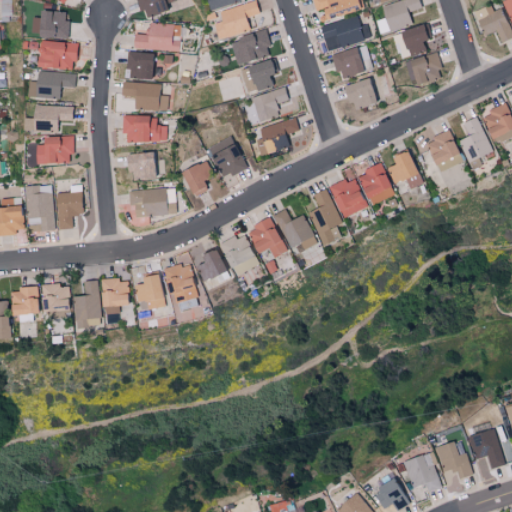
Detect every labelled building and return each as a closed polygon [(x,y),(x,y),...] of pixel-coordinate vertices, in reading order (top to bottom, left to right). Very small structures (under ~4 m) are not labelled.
[(175,1),(174,0),(137,0),(142,17),(168,10),(167,3),(175,1)] [(206,0),(210,10),(240,0),(206,0)] [(325,19),(365,8),(362,0),(311,0),(314,11),(322,9),(325,19)] [(422,8),(419,0),(401,0),(381,6),(385,18),(376,21),(381,34),(412,25),(408,12),(422,8)] [(511,0),(502,0),(501,0),(511,23),(511,0)] [(217,40),(249,31),(246,17),(259,14),(256,1),(218,11),(221,21),(213,23),(217,40)] [(483,36),(496,31),(500,42),(511,37),(511,34),(501,3),(474,13),(483,36)] [(65,11),(39,10),(38,17),(31,17),(31,35),(68,37),(68,20),(65,20),(65,11)] [(328,50),(371,38),(367,24),(359,27),(356,16),(321,26),(328,50)] [(180,24),(147,23),(147,34),(133,34),(133,48),(178,51),(180,24)] [(410,57),(427,51),(423,38),(428,36),(423,24),(401,31),(410,57)] [(229,41),(236,64),(271,54),(264,30),(229,41)] [(71,68),(72,61),(76,61),(77,42),(38,41),(37,67),(71,68)] [(332,55),(339,78),(372,68),(365,45),(332,55)] [(151,78),(152,53),(128,51),(126,77),(151,78)] [(442,79),(438,54),(408,59),(412,84),(442,79)] [(247,93),(273,85),(270,75),(275,74),(270,60),(240,69),(247,93)] [(75,73),(37,71),(36,81),(29,81),(28,96),(59,98),(60,86),(74,87),(75,73)] [(376,102),(371,79),(343,85),(348,108),(376,102)] [(159,83),(121,82),(121,95),(134,96),(134,109),(167,110),(168,95),(159,95),(159,83)] [(288,100),(285,88),(244,99),(252,124),(279,116),(276,104),(288,100)] [(511,128),(511,119),(504,102),(488,110),(489,114),(481,118),(491,138),(511,128)] [(72,120),(72,106),(31,105),(30,131),(57,131),(57,120),(72,120)] [(122,115),(122,133),(126,133),(126,141),(166,142),(167,126),(156,126),(157,116),(122,115)] [(493,151),(476,116),(463,123),(469,135),(458,140),(469,162),(493,151)] [(259,129),(262,137),(255,139),(260,156),(289,147),(285,134),(298,130),(295,118),(259,129)] [(425,140),(433,163),(458,155),(450,131),(425,140)] [(224,179),(247,166),(229,135),(206,149),(224,179)] [(36,144),(36,163),(69,163),(69,154),(74,154),(73,136),(42,137),(43,144),(36,144)] [(393,183),(404,178),(410,189),(422,183),(406,149),(390,157),(393,164),(386,167),(393,183)] [(127,168),(132,168),(133,178),(154,178),(153,152),(126,153),(127,168)] [(207,190),(202,180),(212,176),(204,159),(180,172),(193,197),(207,190)] [(394,194),(380,164),(356,174),(371,205),(394,194)] [(341,218),(366,208),(353,177),(328,187),(341,218)] [(72,228),(72,215),(81,215),(81,192),(56,193),(57,229),(72,228)] [(0,235),(16,235),(16,229),(21,229),(20,198),(0,199),(1,207),(0,206),(0,235)] [(290,248),(296,245),(299,252),(317,243),(303,214),(290,220),(285,209),(274,214),(290,248)] [(286,251),(270,218),(246,229),(257,253),(268,247),(273,257),(286,251)] [(230,267),(253,255),(242,233),(219,244),(230,267)] [(199,254),(202,263),(196,265),(201,280),(224,272),(216,248),(199,254)] [(196,298),(189,263),(164,268),(170,303),(196,298)] [(140,276),(141,283),(134,284),(136,302),(142,301),(142,309),(162,307),(159,274),(140,276)] [(127,305),(126,281),(119,281),(118,277),(98,279),(100,306),(127,305)] [(100,326),(98,280),(83,281),(83,295),(72,296),(73,327),(100,326)] [(41,312),(68,310),(66,283),(39,286),(41,312)] [(35,286),(17,287),(17,292),(9,292),(10,315),(18,315),(18,321),(35,321),(35,286)] [(0,338),(8,338),(8,301),(0,300),(0,338)] [(504,465),(495,429),(468,435),(474,459),(487,456),(490,468),(504,465)] [(472,474),(465,452),(457,455),(453,441),(434,447),(449,493),(462,489),(458,479),(472,474)] [(413,487),(423,483),(427,492),(441,486),(427,452),(403,462),(413,487)] [(395,510),(407,505),(394,478),(373,488),(382,508),(392,504),(395,510)] [(335,507),(338,511),(370,511),(359,492),(335,507)] [(295,511),(292,499),(270,505),(271,511),(295,511)]
